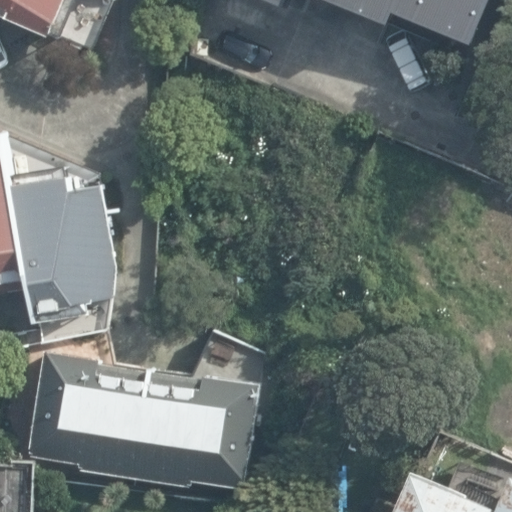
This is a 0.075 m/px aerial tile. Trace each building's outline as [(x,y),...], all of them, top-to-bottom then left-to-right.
[(67,0),(0,0),(0,6),(55,30),(67,0)] [(352,0),(401,22),(408,8),(480,42),(498,0),(352,0)] [(6,151),(0,151),(0,276),(26,271),(11,176),(6,151)] [(98,172),(11,176),(26,271),(33,307),(109,284),(98,172)] [(511,208),(475,192),(438,274),(511,306),(511,208)] [(119,356),(59,347),(42,449),(91,457),(94,462),(203,479),(210,473),(258,481),(272,379),(219,371),(218,375),(119,360),(119,356)] [(511,511),(511,477),(504,496),(415,457),(389,511),(511,511)]
